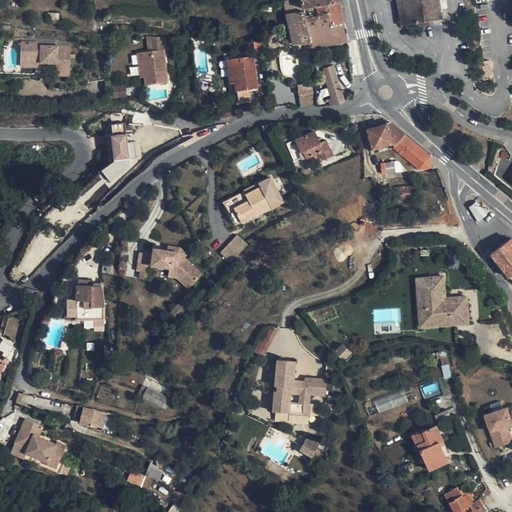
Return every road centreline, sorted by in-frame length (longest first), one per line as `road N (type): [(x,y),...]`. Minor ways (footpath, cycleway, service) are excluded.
road 1 (unclassified): [(376,100),(242,121),(99,216),(45,278)]
road 2 (unclassified): [(45,278),(14,294),(4,289),(1,271),(33,202),(77,169),(82,144),(68,135),(0,131)]
road 3 (residential): [(511,294),(477,243),(455,187),(458,166)]
